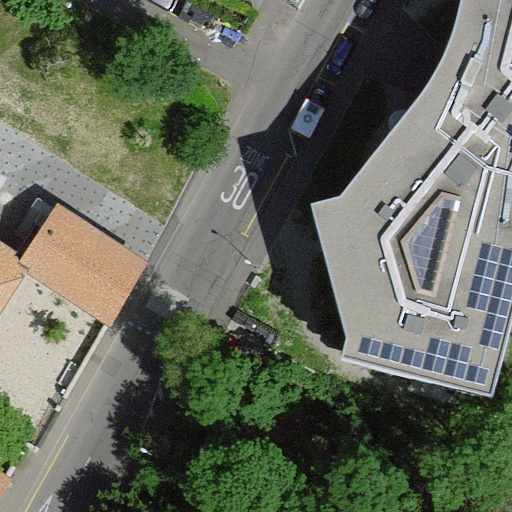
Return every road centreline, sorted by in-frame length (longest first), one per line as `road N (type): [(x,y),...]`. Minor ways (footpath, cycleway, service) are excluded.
road 1 (residential): [(344,0),(69,511)]
road 2 (unknown): [(159,249),(0,153)]
